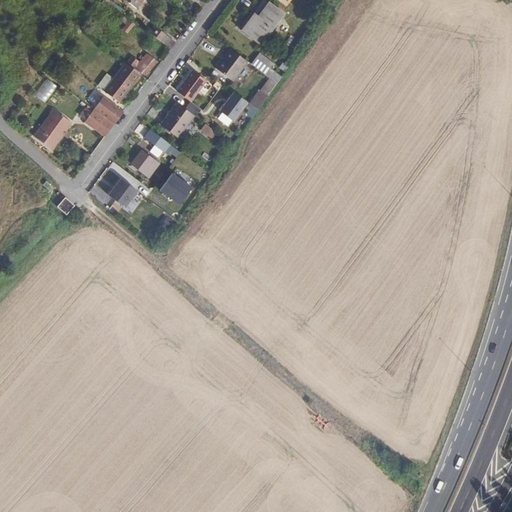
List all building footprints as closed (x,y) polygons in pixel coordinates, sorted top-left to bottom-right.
[(134,1),(130,5),(136,9),(140,5),(134,1)] [(250,16),(241,28),(260,43),(282,13),(267,1),(254,19),(250,16)] [(135,23),(124,15),(120,21),(124,24),(121,28),(127,32),(135,23)] [(155,27),(149,34),(160,42),(166,35),(155,27)] [(166,35),(160,42),(169,49),(175,42),(166,35)] [(247,61),(230,48),(215,68),(232,81),(247,61)] [(257,51),(248,62),(254,66),(262,55),(257,51)] [(135,70),(140,73),(143,76),(156,60),(148,54),(141,63),(135,70)] [(262,55),(254,66),(264,74),(269,68),(273,63),(262,55)] [(132,56),(126,63),(132,68),(138,61),(132,56)] [(138,61),(132,68),(135,70),(141,63),(138,61)] [(132,68),(126,63),(117,76),(107,88),(106,90),(119,100),(140,73),(135,70),(132,68)] [(206,81),(210,77),(198,65),(194,68),(206,81)] [(276,83),(281,78),(269,68),(264,74),(276,83)] [(175,93),(191,103),(206,80),(189,70),(175,93)] [(107,88),(117,76),(109,71),(99,83),(107,88)] [(218,111),(231,122),(247,103),(233,92),(218,111)] [(258,92),(249,103),(257,110),(266,97),(258,92)] [(103,97),(94,109),(115,125),(124,113),(103,97)] [(195,115),(178,102),(162,124),(178,137),(195,115)] [(54,109),(34,135),(52,149),(72,122),(54,109)] [(115,125),(94,109),(84,122),(105,139),(115,125)] [(181,152),(150,128),(144,136),(164,151),(160,157),(171,165),(181,152)] [(141,149),(132,162),(148,174),(158,162),(141,149)] [(119,178),(105,196),(123,210),(137,192),(119,178)]
